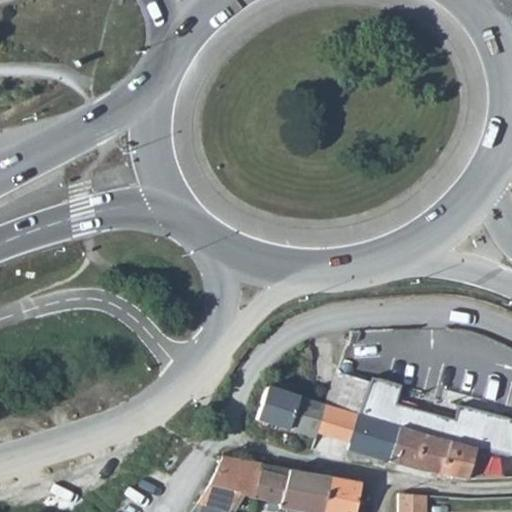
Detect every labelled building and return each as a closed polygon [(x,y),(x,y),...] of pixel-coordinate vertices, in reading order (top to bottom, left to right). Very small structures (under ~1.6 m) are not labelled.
[(322,441),(341,447),(365,387),(338,375),(333,393),(327,408),(316,438),(322,441)] [(370,377),(365,387),(341,447),(339,452),(414,473),(460,480),(473,443),(510,418),(453,417),(449,431),(439,429),(443,417),(395,406),(401,388),(370,377)] [(261,387),(251,421),(250,425),(313,443),(316,438),(327,408),(261,387)] [(267,511),(313,511),(319,479),(218,461),(204,490),(188,511),(220,511),(226,500),(268,510),(267,511)] [(345,511),(350,484),(319,479),(313,511),(345,511)] [(424,511),(424,500),(396,500),(396,511),(424,511)]
